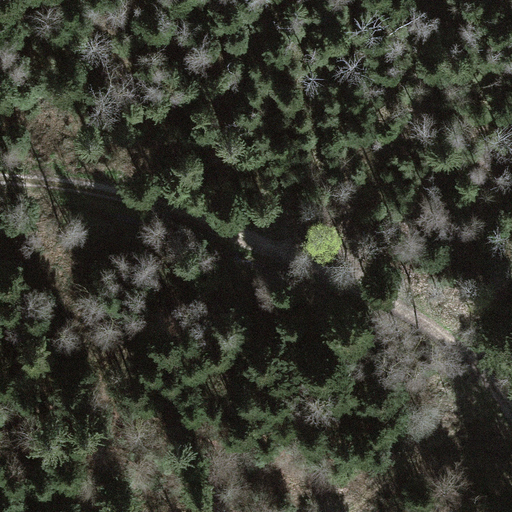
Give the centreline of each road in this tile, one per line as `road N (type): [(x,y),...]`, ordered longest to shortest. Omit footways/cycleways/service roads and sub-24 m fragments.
road 1 (track): [(511,414),(483,364),(381,298),(159,204),(61,181),(0,179)]
road 2 (track): [(483,364),(343,511)]
